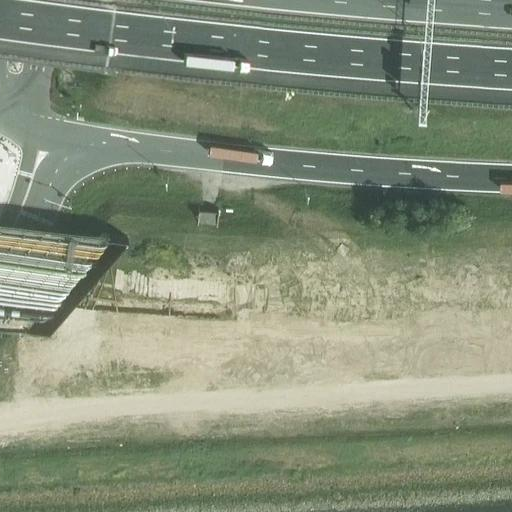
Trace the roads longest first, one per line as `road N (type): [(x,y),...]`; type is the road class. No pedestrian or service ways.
road 1 (motorway): [(0,17),(511,67)]
road 2 (motorway): [(39,131),(310,166),(511,178)]
road 3 (secondary): [(0,269),(13,249),(39,131)]
road 4 (motorway): [(511,12),(374,0)]
road 5 (secondary): [(39,131),(49,0)]
